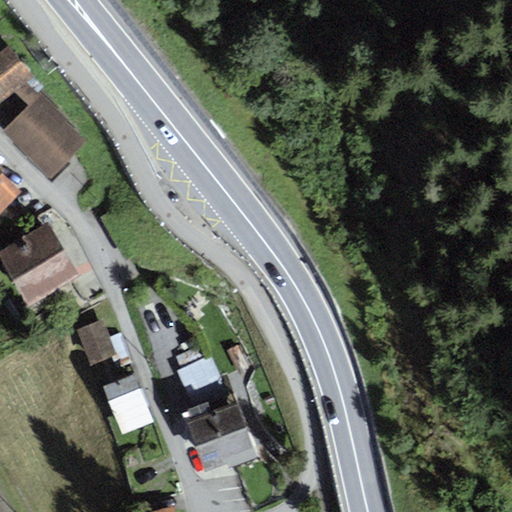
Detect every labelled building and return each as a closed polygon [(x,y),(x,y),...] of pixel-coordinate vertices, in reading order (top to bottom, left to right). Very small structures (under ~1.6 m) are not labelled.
[(0,101),(14,91),(26,82),(32,78),(10,45),(0,51),(0,101)] [(39,94),(26,82),(14,91),(28,105),(39,94)] [(28,105),(2,131),(51,179),(89,141),(40,93),(39,94),(28,105)] [(2,174),(0,172),(0,214),(21,191),(2,174)] [(124,202),(98,216),(124,261),(149,246),(124,202)] [(48,222),(0,249),(0,254),(29,305),(79,276),(48,222)] [(102,319),(75,329),(89,365),(111,357),(116,369),(131,363),(120,333),(109,338),(102,319)] [(176,371),(193,407),(229,394),(210,355),(207,357),(202,346),(176,356),(181,368),(176,371)] [(135,372),(103,385),(122,435),(154,422),(135,372)] [(190,419),(187,420),(205,469),(227,460),(254,450),(236,401),(233,403),(229,394),(193,407),(187,410),(190,419)] [(254,450),(227,460),(230,467),(257,456),(254,450)]
